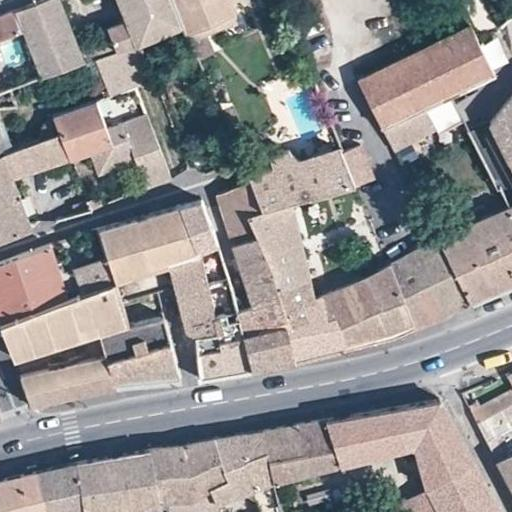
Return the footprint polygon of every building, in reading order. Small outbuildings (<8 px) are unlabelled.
[(170,0),(120,0),(127,18),(106,26),(111,38),(94,44),(90,35),(75,40),(59,0),(37,0),(14,9),(22,29),(34,61),(40,76),(82,60),(82,61),(97,57),(120,49),(129,46),(140,41),(180,24),(170,0)] [(231,0),(170,0),(180,24),(183,31),(236,9),(231,0)] [(0,38),(22,29),(14,9),(0,14),(0,38)] [(382,127),(424,107),(449,95),(493,72),(469,23),(357,78),(381,128),(382,127)] [(97,57),(111,93),(135,84),(154,77),(140,41),(129,46),(120,49),(97,57)] [(0,107),(16,107),(10,89),(0,93),(0,152),(2,152),(0,147),(0,107)] [(511,166),(511,92),(488,121),(511,166)] [(52,114),(58,130),(69,157),(89,150),(97,147),(103,163),(133,153),(137,162),(146,188),(171,179),(172,178),(146,111),(106,126),(96,99),(52,114)] [(424,107),(382,127),(394,150),(436,128),(424,107)] [(39,136),(39,137),(58,130),(52,114),(51,115),(49,116),(47,116),(46,117),(45,119),(43,120),(43,121),(42,122),(41,123),(41,125),(40,126),(40,127),(40,129),(40,130),(39,132),(39,133),(39,135),(39,136)] [(58,130),(39,137),(2,152),(0,152),(0,237),(31,227),(29,222),(12,176),(69,157),(58,130)] [(343,150),(355,181),(356,182),(372,177),(359,143),(343,150)] [(298,160),(249,178),(260,209),(289,201),(355,181),(343,150),(341,145),(298,159),(298,160)] [(99,174),(137,162),(133,153),(103,163),(97,147),(89,150),(99,174)] [(260,209),(249,178),(246,179),(215,192),(247,292),(273,283),(266,263),(260,246),(257,236),(255,233),(253,227),(247,213),(260,209)] [(199,248),(201,258),(220,251),(201,198),(181,204),(199,248)] [(289,201),(260,209),(247,213),(253,227),(255,233),(257,236),(260,246),(266,263),(273,283),(280,301),(293,359),(296,358),(302,357),(310,356),(312,355),(347,346),(335,316),(325,318),(320,295),(312,298),(289,201)] [(167,261),(199,248),(181,204),(156,211),(98,227),(107,255),(114,278),(132,273),(131,270),(161,262),(162,263),(167,261)] [(511,209),(510,205),(437,236),(469,301),(511,282),(511,209)] [(437,236),(417,248),(447,310),(469,301),(437,236)] [(0,262),(0,320),(114,279),(114,278),(107,255),(74,267),(76,274),(60,279),(49,245),(0,262)] [(252,367),(236,308),(225,267),(205,273),(201,258),(199,248),(167,261),(171,279),(185,329),(194,336),(198,377),(252,367)] [(447,310),(417,248),(369,274),(337,288),(320,295),(325,318),(335,316),(347,346),(383,337),(390,335),(395,333),(404,330),(424,320),(447,310)] [(114,279),(0,320),(0,321),(6,338),(14,359),(87,334),(94,358),(21,377),(29,403),(64,396),(115,384),(99,332),(128,323),(118,292),(114,279)] [(253,309),(280,301),(273,283),(247,292),(251,304),(253,309)] [(253,309),(251,304),(236,308),(252,367),(293,359),(280,301),(253,309)] [(99,332),(115,384),(180,379),(161,313),(128,323),(99,332)] [(511,386),(481,403),(488,416),(511,404),(511,386)] [(263,430),(274,481),(414,444),(427,487),(399,501),(405,511),(499,511),(444,404),(441,399),(331,417),(263,430)] [(511,404),(488,416),(481,403),(479,399),(468,405),(511,487),(511,404)] [(281,511),(274,481),(263,430),(215,437),(228,477),(210,488),(217,503),(255,487),(260,511),(281,511)] [(177,443),(151,445),(152,448),(162,500),(168,500),(170,511),(220,511),(221,511),(217,503),(210,488),(228,477),(215,437),(177,443)] [(77,463),(85,511),(127,511),(163,506),(162,500),(152,448),(77,463)] [(85,511),(77,463),(33,472),(39,496),(48,495),(52,511),(85,511)] [(0,479),(0,511),(52,511),(48,495),(39,496),(33,472),(0,479)] [(303,489),(306,505),(327,500),(324,485),(303,489)]
